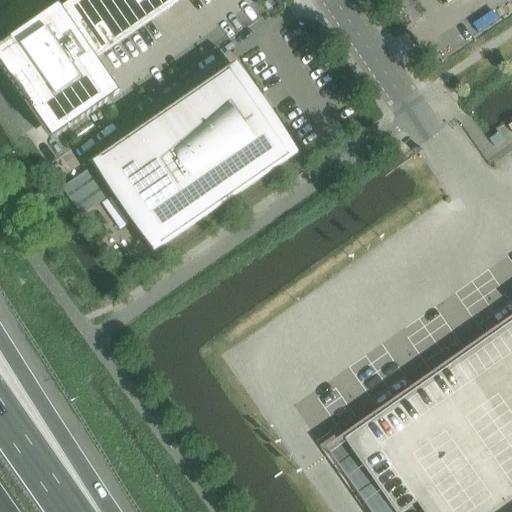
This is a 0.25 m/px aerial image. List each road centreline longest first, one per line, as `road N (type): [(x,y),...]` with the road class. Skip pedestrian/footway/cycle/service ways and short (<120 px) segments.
road 1 (unknown): [(262,38),(100,137)]
road 2 (motorway): [(89,511),(0,351)]
road 3 (motorway): [(81,511),(0,399)]
road 4 (unclassified): [(413,112),(334,0)]
